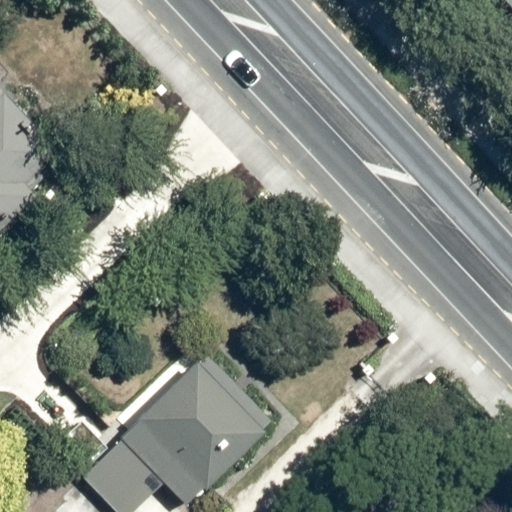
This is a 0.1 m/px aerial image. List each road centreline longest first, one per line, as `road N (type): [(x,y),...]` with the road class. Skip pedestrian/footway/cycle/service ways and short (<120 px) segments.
road 1 (secondary): [(511,350),(183,0)]
road 2 (secondary): [(272,0),(511,257)]
